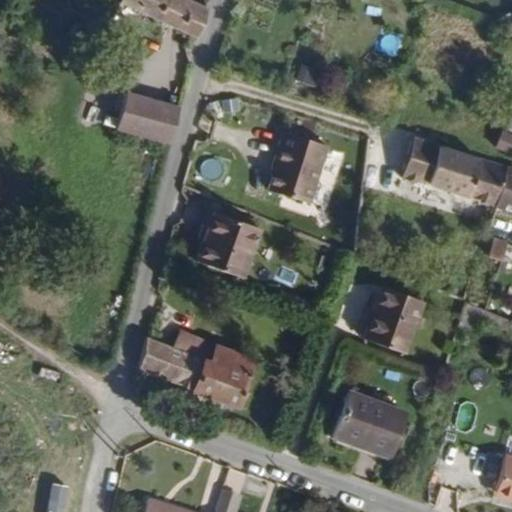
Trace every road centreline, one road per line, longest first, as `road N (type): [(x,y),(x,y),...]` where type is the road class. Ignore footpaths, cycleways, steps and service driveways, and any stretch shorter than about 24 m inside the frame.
road 1 (unclassified): [(220,0),(112,403)]
road 2 (residential): [(112,403),(169,432),(409,511)]
road 3 (unknown): [(198,82),(394,144)]
road 4 (track): [(112,403),(0,330)]
road 5 (unknown): [(382,201),(511,236)]
